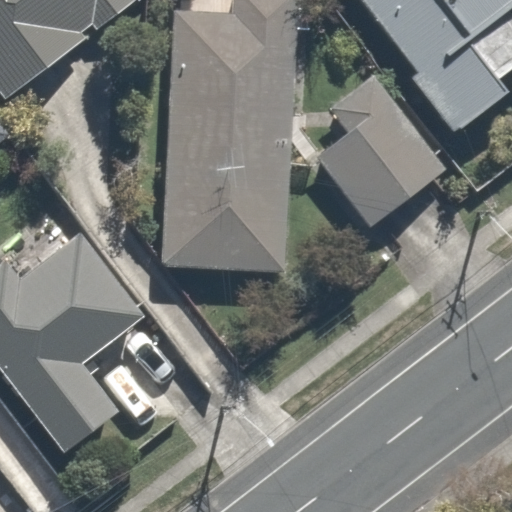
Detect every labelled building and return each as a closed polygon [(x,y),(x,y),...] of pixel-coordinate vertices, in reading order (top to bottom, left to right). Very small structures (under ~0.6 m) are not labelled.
[(0,0),(0,95),(118,0),(0,0)] [(221,0),(221,8),(166,3),(140,268),(251,278),(277,0),(221,0)] [(430,0),(345,0),(444,126),(497,84),(430,0)] [(379,94),(300,158),(357,228),(436,163),(379,94)] [(0,147),(8,141),(0,130),(0,147)] [(60,214),(0,261),(0,385),(52,450),(113,402),(70,347),(128,300),(60,214)]
